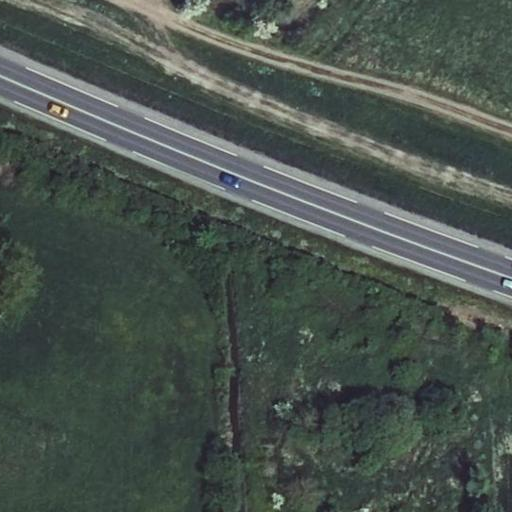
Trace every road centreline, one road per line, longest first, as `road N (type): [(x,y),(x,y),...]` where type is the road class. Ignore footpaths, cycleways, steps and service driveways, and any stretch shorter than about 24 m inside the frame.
road 1 (trunk): [(0,75),(511,280)]
road 2 (track): [(511,134),(362,80),(253,54),(126,0)]
